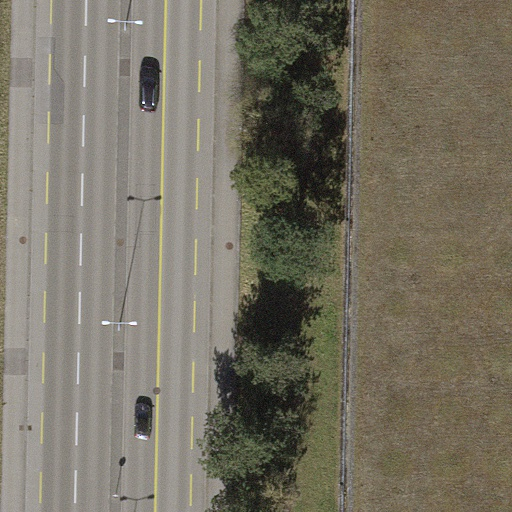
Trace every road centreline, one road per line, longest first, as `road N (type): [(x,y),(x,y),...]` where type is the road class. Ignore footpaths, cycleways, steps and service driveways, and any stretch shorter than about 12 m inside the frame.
road 1 (secondary): [(87,0),(75,511)]
road 2 (secondary): [(156,511),(167,0)]
